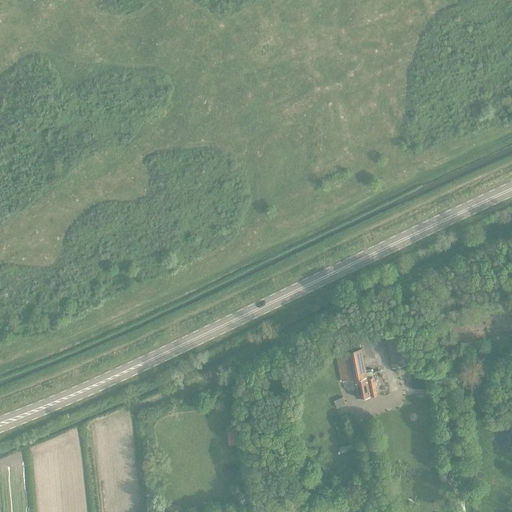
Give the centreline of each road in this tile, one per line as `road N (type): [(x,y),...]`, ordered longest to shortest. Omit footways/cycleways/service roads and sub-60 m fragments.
road 1 (tertiary): [(0,424),(511,189)]
road 2 (unknown): [(0,366),(511,135)]
